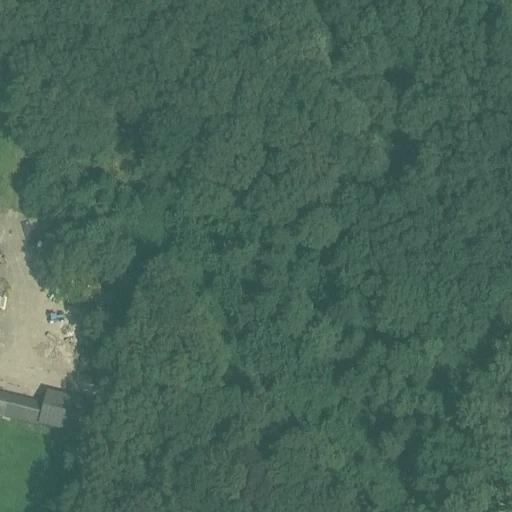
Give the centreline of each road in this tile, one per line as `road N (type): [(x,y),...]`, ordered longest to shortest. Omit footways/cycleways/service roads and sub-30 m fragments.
road 1 (track): [(0,371),(177,404),(222,419),(234,437)]
road 2 (track): [(0,221),(15,225),(13,117)]
